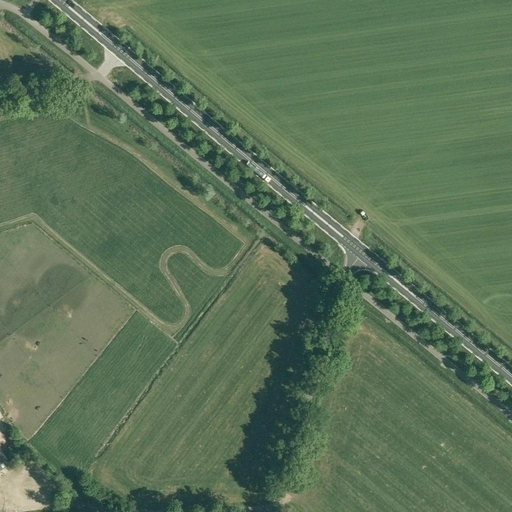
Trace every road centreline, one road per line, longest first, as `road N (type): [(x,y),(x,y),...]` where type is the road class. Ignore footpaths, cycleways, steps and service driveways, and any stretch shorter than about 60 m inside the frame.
road 1 (primary): [(361,253),(59,0)]
road 2 (unclassified): [(275,511),(344,278),(361,253)]
road 3 (primary): [(511,376),(361,253)]
